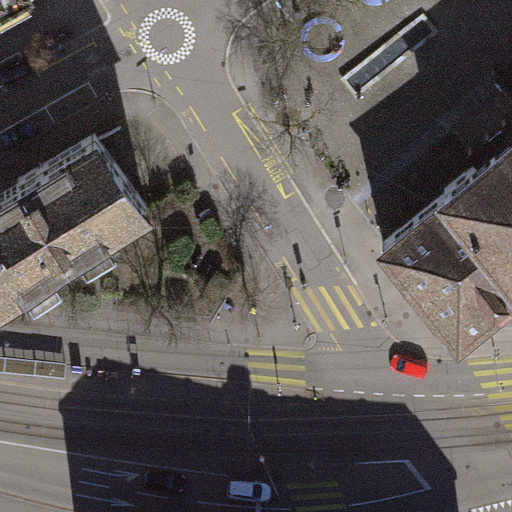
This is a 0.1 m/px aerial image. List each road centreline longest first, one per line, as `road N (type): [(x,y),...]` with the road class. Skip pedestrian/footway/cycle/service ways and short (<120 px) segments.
road 1 (residential): [(427,429),(163,29)]
road 2 (secondary): [(0,469),(112,490),(308,498),(354,483),(427,429)]
road 3 (secondary): [(427,429),(321,380),(272,369),(0,342)]
road 4 (residential): [(163,29),(0,109)]
